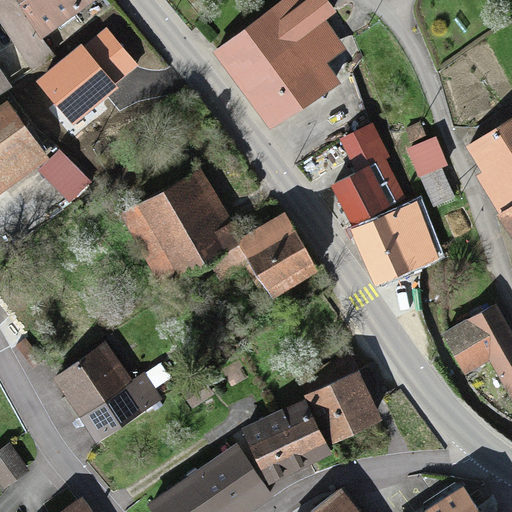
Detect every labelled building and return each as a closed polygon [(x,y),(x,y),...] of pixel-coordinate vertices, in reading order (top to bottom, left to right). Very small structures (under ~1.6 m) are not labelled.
[(5,0),(37,41),(90,0),(5,0)] [(301,0),(295,0),(218,56),(272,130),(333,86),(321,71),(342,55),(322,27),(329,22),(314,1),(306,6),(301,0)] [(105,25),(35,82),(70,124),(140,67),(105,25)] [(0,195),(43,165),(5,111),(0,114),(0,195)] [(511,126),(470,153),(487,179),(480,183),(503,221),(511,215),(511,126)] [(340,145),(358,179),(381,167),(388,163),(370,129),(340,145)] [(414,152),(427,147),(420,129),(407,134),(414,152)] [(414,152),(410,153),(420,180),(446,171),(435,143),(427,147),(414,152)] [(332,192),(354,235),(404,209),(381,167),(358,179),(332,192)] [(198,176),(121,221),(164,293),(241,248),(198,176)] [(404,209),(354,235),(350,238),(377,290),(439,258),(412,205),(404,209)] [(511,215),(503,221),(499,223),(511,243),(511,215)] [(283,223),(241,248),(273,303),(315,277),(283,223)] [(511,343),(494,314),(447,343),(469,379),(492,365),(511,398),(511,343)] [(103,353),(55,384),(96,447),(155,408),(138,382),(126,389),(103,353)] [(304,408),(325,452),(379,427),(357,379),(303,404),(304,408)] [(304,408),(243,437),(269,492),(330,464),(325,452),(304,408)] [(11,450),(0,457),(0,486),(3,491),(27,476),(11,450)] [(235,455),(147,511),(243,511),(264,499),(235,455)] [(470,511),(461,497),(437,511),(470,511)] [(351,511),(342,500),(325,511),(351,511)] [(85,511),(79,503),(66,511),(85,511)]
